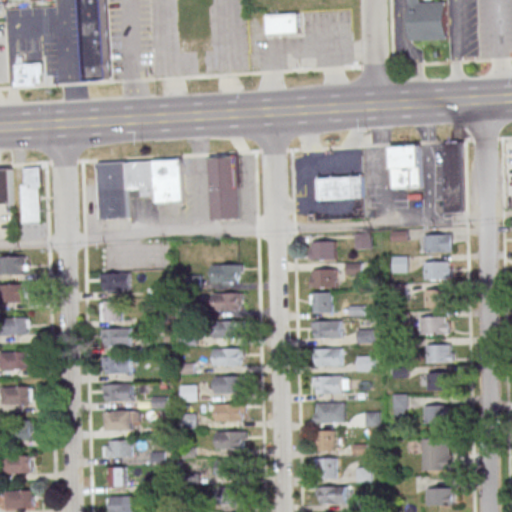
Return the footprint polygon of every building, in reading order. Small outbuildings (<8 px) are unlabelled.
[(81,0),(103,0),(107,79),(86,80),(81,0)] [(447,0),(423,1),(423,0),(408,0),(410,41),(448,39),(447,0)] [(301,13),(268,14),(268,34),(301,33),(301,13)] [(15,63),(15,85),(42,85),(42,63),(15,63)] [(462,142),(444,142),(446,211),(463,211),(462,142)] [(419,145),(390,146),(391,188),(421,187),(419,145)] [(209,156),(212,220),(241,219),(238,155),(209,156)] [(98,163),(182,158),(184,200),(156,202),(156,195),(142,196),(142,188),(128,189),(129,217),(102,219),(98,163)] [(43,222),(42,167),(23,167),(23,222),(43,222)] [(12,168),(0,168),(0,203),(13,203),(12,168)] [(363,175),(346,176),(318,177),(319,199),(347,198),(364,198),(363,175)] [(407,230),(390,230),(390,240),(408,240),(407,230)] [(372,248),(356,248),(355,233),(371,233),(372,248)] [(451,234),(424,234),(423,251),(451,251),(451,234)] [(335,241),(335,258),(310,258),(310,250),(311,250),(311,241),(335,241)] [(0,274),(27,275),(27,256),(0,255),(0,274)] [(424,261),(424,279),(451,279),(451,261),(424,261)] [(213,266),(243,266),(243,272),(239,272),(240,283),(214,283),(213,266)] [(310,269),(310,287),(339,287),(339,269),(310,269)] [(131,273),(101,273),(101,292),(131,292),(131,273)] [(0,302),(29,302),(29,283),(0,283),(0,302)] [(425,307),(447,307),(447,289),(425,289),(425,307)] [(312,312),(334,312),(334,292),(312,292),(312,312)] [(215,294),(245,294),(245,301),(241,301),(241,311),(215,311),(215,294)] [(102,321),(123,321),(123,300),(102,300),(102,321)] [(450,316),(421,316),(421,335),(450,335),(450,316)] [(1,318),(29,317),(29,335),(1,336),(1,318)] [(344,320),(312,320),(312,338),(344,338),(344,320)] [(215,322),(245,322),(245,328),(241,328),(241,339),(215,339),(215,322)] [(134,345),(134,328),(103,328),(103,345),(134,345)] [(358,329),(358,343),(375,343),(375,329),(358,329)] [(197,346),(197,332),(180,332),(180,346),(197,346)] [(454,362),(453,344),(427,344),(427,363),(454,362)] [(315,365),(344,365),(344,348),(315,348),(315,365)] [(216,350),(246,349),(246,356),(242,356),(242,366),(216,366),(216,350)] [(1,352),(29,351),(29,369),(2,370),(1,352)] [(375,355),(358,355),(358,370),(375,370),(375,355)] [(133,373),(133,356),(104,356),(104,373),(133,373)] [(449,372),(430,372),(430,388),(449,388),(449,372)] [(350,376),(314,376),(314,393),(350,393),(350,376)] [(216,377),(246,377),(246,383),(242,384),(242,394),(217,394),(216,377)] [(134,401),(134,383),(104,384),(104,401),(134,401)] [(181,401),(199,401),(199,384),(181,384),(181,401)] [(3,387),(31,386),(32,404),(4,405),(3,387)] [(347,402),(315,402),(315,422),(347,422),(347,402)] [(217,405),(247,404),(247,411),(243,411),(243,421),(217,422),(217,405)] [(450,422),(450,404),(425,404),(425,422),(450,422)] [(107,410),(107,429),(141,429),(141,410),(107,410)] [(6,422),(34,421),(35,439),(7,439),(6,422)] [(318,451),(337,451),(337,430),(318,430),(318,451)] [(218,432),(248,431),(248,438),(244,438),(244,448),(218,449),(218,432)] [(452,469),(452,438),(424,438),(424,469),(452,469)] [(104,440),(104,456),(133,456),(133,440),(104,440)] [(5,457),(33,456),(33,474),(6,475),(5,457)] [(338,478),(338,457),(316,458),(316,478),(338,478)] [(219,460),(248,459),(249,466),(245,466),(245,476),(219,476),(219,460)] [(109,467),(109,488),(128,488),(128,467),(109,467)] [(317,503),(350,503),(350,486),(317,486),(317,503)] [(219,487),(248,487),(249,493),(245,494),(245,504),(219,504),(219,487)] [(455,488),(427,488),(427,505),(455,505),(455,488)] [(7,492),(35,491),(35,509),(7,510),(7,492)] [(138,511),(139,496),(109,496),(109,511),(138,511)]
